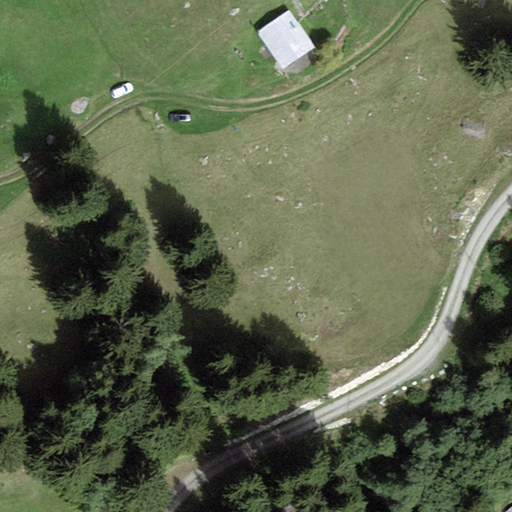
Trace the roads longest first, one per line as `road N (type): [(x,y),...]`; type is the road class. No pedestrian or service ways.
road 1 (track): [(511,198),(473,267),(436,364),(197,465),(161,511)]
road 2 (track): [(0,180),(22,174),(128,98),(247,105),(302,90),(361,59),(419,0)]
